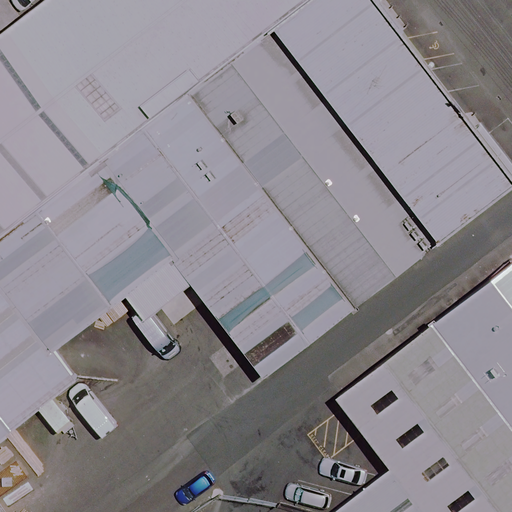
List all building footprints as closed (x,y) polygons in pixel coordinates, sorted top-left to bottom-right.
[(29,0),(0,23),(0,224),(74,168),(167,95),(289,0),(29,0)] [(501,182),(359,0),(289,0),(167,95),(336,310),(501,182)] [(336,310),(167,95),(74,168),(149,263),(243,383),(336,310)] [(74,168),(0,224),(0,304),(37,351),(149,263),(74,168)] [(511,511),(511,244),(315,397),(405,511),(511,511)] [(0,304),(0,428),(61,382),(37,351),(0,304)]
